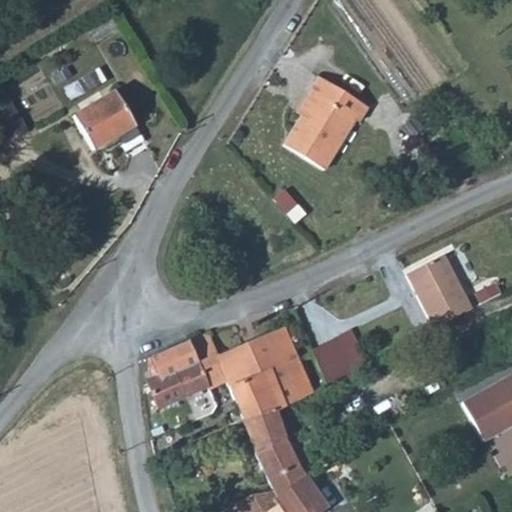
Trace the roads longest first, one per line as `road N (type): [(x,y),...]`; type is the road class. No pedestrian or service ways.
road 1 (unclassified): [(115,328),(169,324),(257,301),(511,186)]
road 2 (unclassified): [(291,0),(127,268),(115,328)]
road 3 (unclassified): [(115,328),(152,511)]
road 4 (unclassified): [(0,409),(67,345),(115,328)]
